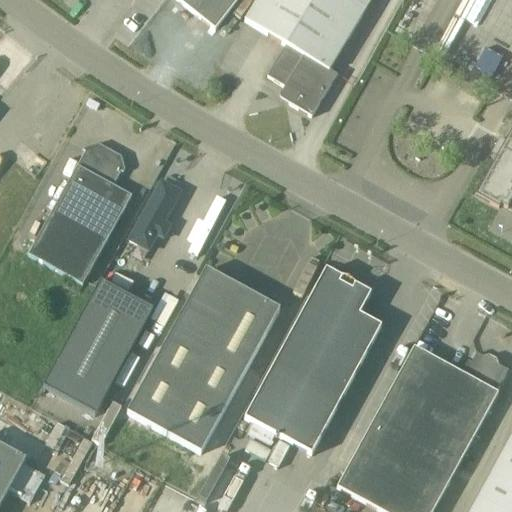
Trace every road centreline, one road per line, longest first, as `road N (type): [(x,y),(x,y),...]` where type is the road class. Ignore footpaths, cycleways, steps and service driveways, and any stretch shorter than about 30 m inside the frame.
road 1 (unclassified): [(511,298),(149,104),(6,0)]
road 2 (unknown): [(418,249),(487,121)]
road 3 (unknown): [(397,91),(334,203)]
